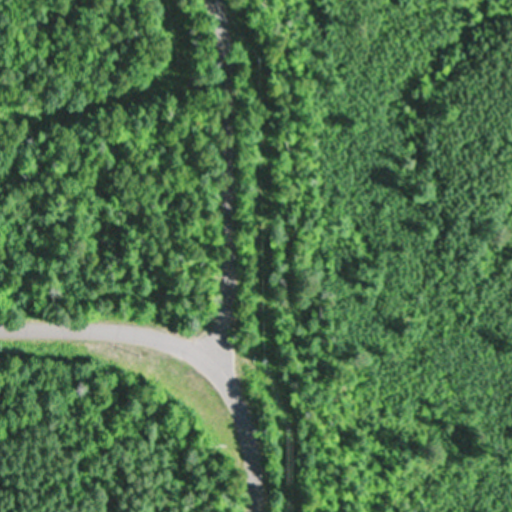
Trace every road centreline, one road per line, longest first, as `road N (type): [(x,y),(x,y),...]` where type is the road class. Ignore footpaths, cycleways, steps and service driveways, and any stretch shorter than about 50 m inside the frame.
road 1 (residential): [(0,328),(102,329),(182,345),(211,360),(238,406),(253,511)]
road 2 (residential): [(211,360),(233,278),(230,43),(214,0)]
road 3 (residential): [(0,103),(166,60)]
